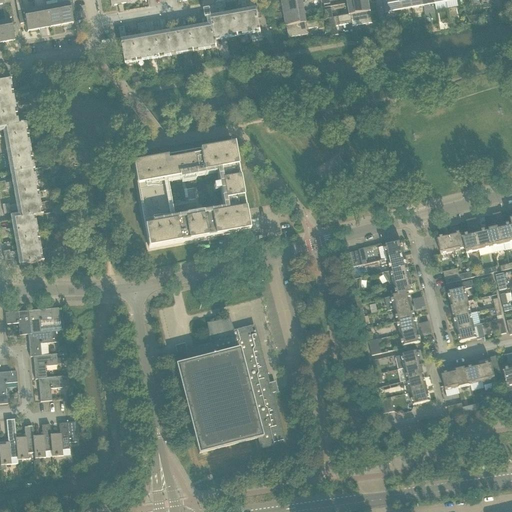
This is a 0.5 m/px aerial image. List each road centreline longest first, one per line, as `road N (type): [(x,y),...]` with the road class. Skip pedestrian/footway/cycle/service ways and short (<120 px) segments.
road 1 (tertiary): [(413,218),(134,290)]
road 2 (tertiary): [(167,511),(134,290)]
road 3 (primary): [(511,482),(296,511)]
road 4 (residential): [(445,357),(413,218)]
road 5 (tertiary): [(134,290),(0,291)]
road 6 (residential): [(0,66),(91,50),(92,21)]
